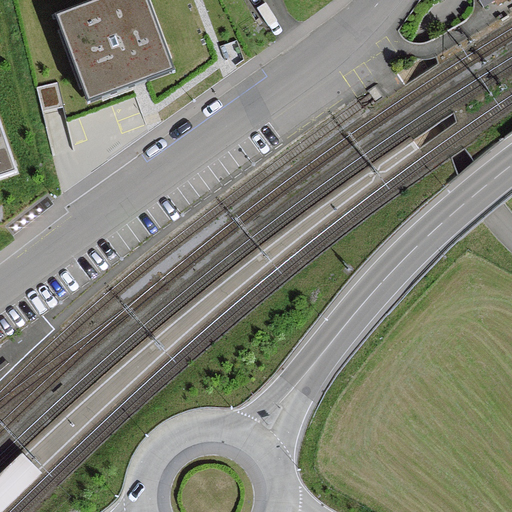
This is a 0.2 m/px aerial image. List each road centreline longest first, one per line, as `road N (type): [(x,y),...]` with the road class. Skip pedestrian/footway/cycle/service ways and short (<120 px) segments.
road 1 (residential): [(0,289),(347,34),(380,0)]
road 2 (primary): [(511,162),(377,282),(251,444)]
road 3 (primary): [(251,444),(221,431),(173,441),(143,479),(141,511)]
